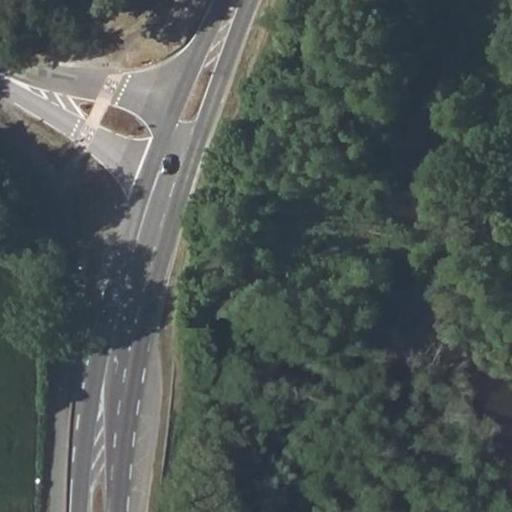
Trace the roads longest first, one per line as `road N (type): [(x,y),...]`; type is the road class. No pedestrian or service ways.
road 1 (secondary): [(98,511),(125,308),(170,171)]
road 2 (tertiary): [(202,87),(13,81)]
road 3 (tertiary): [(13,81),(89,134),(170,171)]
